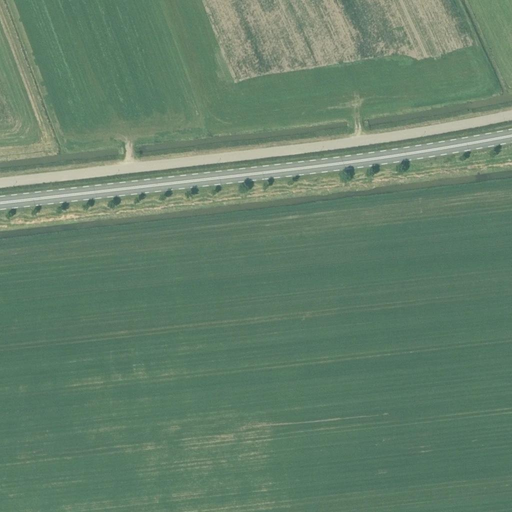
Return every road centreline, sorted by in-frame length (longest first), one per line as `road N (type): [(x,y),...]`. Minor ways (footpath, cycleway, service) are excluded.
road 1 (unclassified): [(0,183),(511,115)]
road 2 (primary): [(0,203),(511,137)]
